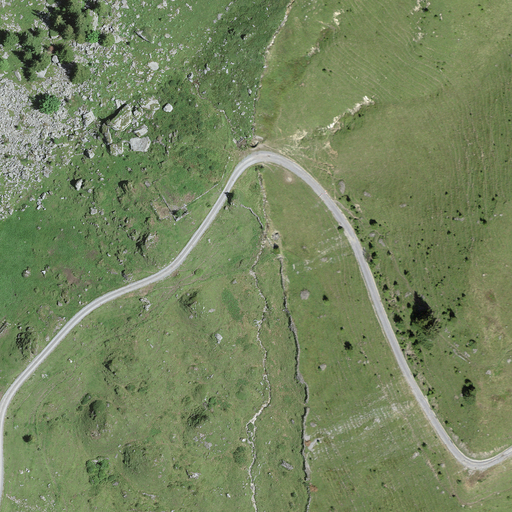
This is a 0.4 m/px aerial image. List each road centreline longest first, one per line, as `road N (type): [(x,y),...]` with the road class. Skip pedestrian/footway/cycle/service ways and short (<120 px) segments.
road 1 (track): [(0,419),(11,391),(81,313),(166,271),(243,164),(266,156),(296,168),(340,216),(413,384)]
road 2 (track): [(413,384),(468,462),(511,450)]
